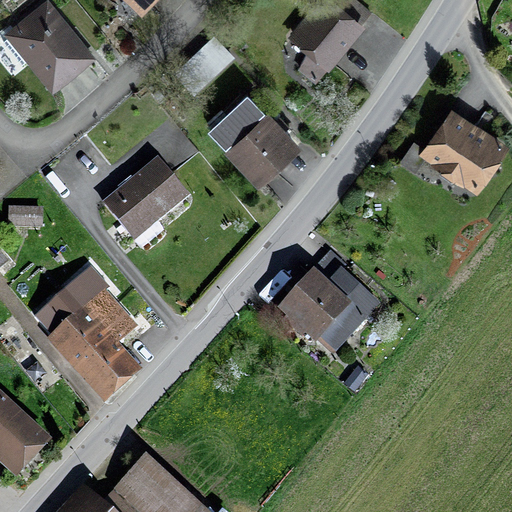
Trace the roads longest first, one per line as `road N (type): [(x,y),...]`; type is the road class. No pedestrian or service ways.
road 1 (tertiary): [(36,511),(191,350),(313,204),(454,8)]
road 2 (residential): [(201,0),(57,135),(36,140),(0,126)]
road 3 (residential): [(511,118),(487,85),(454,8)]
